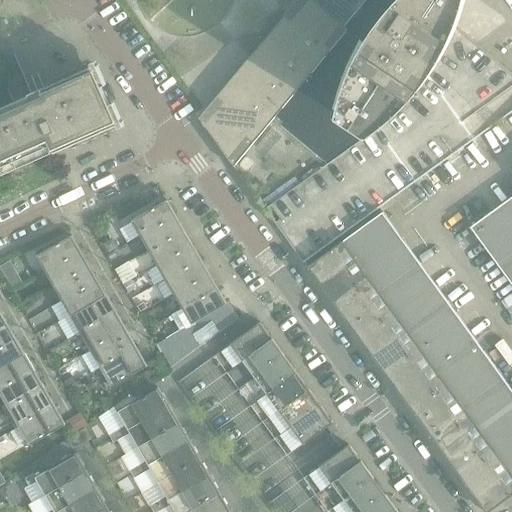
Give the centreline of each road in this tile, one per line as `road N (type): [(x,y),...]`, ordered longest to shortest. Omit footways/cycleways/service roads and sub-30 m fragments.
road 1 (residential): [(447,511),(177,141)]
road 2 (residential): [(177,141),(0,230)]
road 3 (residential): [(177,141),(77,0)]
